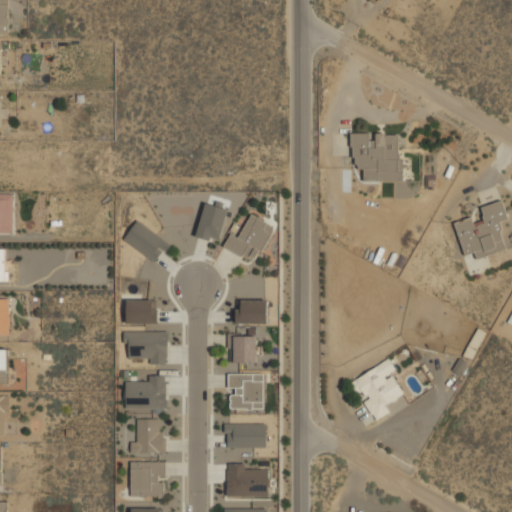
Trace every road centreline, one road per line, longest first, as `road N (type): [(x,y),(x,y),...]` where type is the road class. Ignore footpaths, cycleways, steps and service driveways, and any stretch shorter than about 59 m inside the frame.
road 1 (residential): [(300,511),(301,0)]
road 2 (residential): [(511,139),(301,23)]
road 3 (residential): [(197,286),(198,511)]
road 4 (residential): [(452,511),(328,440),(300,433)]
